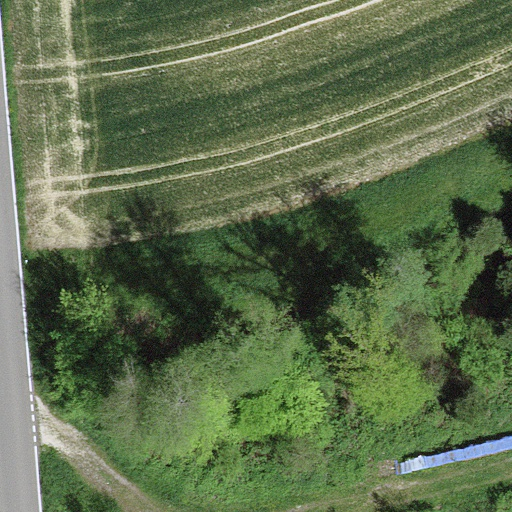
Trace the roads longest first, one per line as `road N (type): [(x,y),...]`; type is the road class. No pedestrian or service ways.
road 1 (track): [(511,465),(279,511)]
road 2 (track): [(148,511),(1,376)]
road 3 (tertiary): [(10,511),(0,352)]
